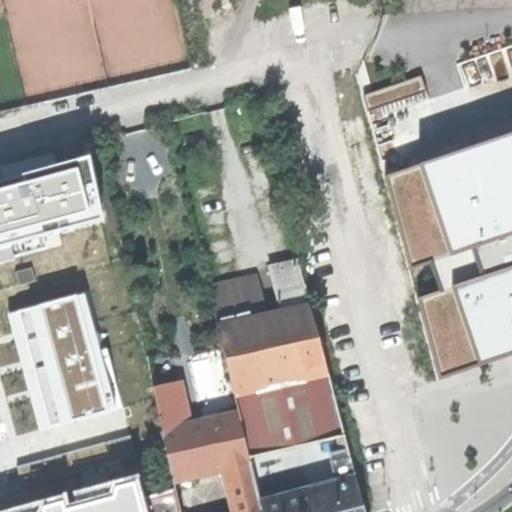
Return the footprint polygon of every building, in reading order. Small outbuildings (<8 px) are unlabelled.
[(432,299),(455,370),(511,351),(511,134),(386,175),(417,271),(438,265),(448,294),(432,299)] [(87,162),(0,184),(0,261),(64,245),(61,234),(103,223),(87,162)] [(250,457),(345,435),(299,259),(268,268),(279,310),(266,313),(256,274),(208,285),(216,316),(250,457)] [(99,351),(83,296),(10,316),(41,428),(122,406),(107,349),(99,351)] [(263,511),(261,504),(250,457),(216,316),(187,324),(210,418),(189,423),(180,381),(154,387),(162,428),(162,429),(176,491),(178,501),(190,499),(185,475),(222,467),(232,511),(263,511)] [(364,511),(349,449),(332,453),(332,458),(334,458),(340,483),(316,489),(315,485),(283,494),(285,498),(261,504),(263,511),(364,511)] [(138,476),(3,511),(180,511),(178,501),(176,491),(145,499),(138,476)]
